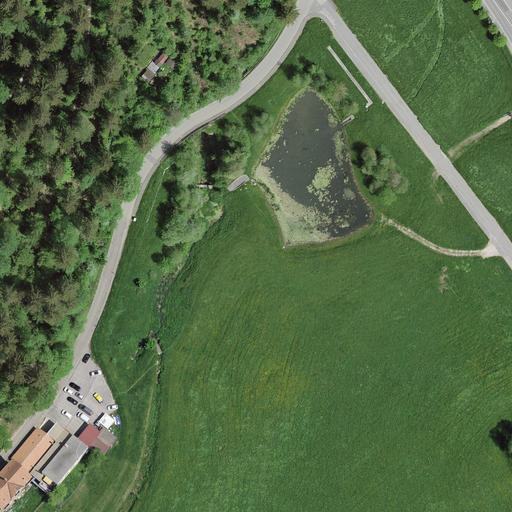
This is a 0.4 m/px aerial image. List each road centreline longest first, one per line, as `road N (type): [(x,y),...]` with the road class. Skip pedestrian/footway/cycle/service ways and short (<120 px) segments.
road 1 (unknown): [(457,183),(451,197),(347,269),(322,279),(249,274),(214,322),(208,375),(278,389),(327,391),(355,381),(511,256)]
road 2 (unclassified): [(0,459),(66,372),(144,167),(169,136),(259,73),(305,0)]
road 3 (unclassified): [(511,254),(311,0)]
road 4 (unknown): [(90,511),(132,446),(133,421),(92,337)]
